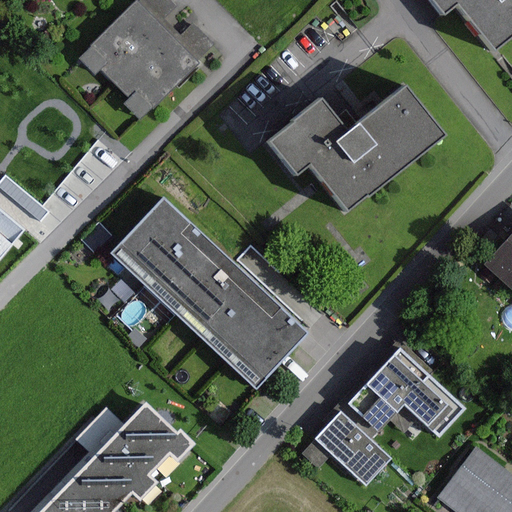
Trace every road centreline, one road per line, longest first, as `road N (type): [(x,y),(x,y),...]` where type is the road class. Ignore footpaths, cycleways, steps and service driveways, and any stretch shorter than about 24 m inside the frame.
road 1 (residential): [(511,181),(212,511)]
road 2 (residential): [(0,302),(255,47)]
